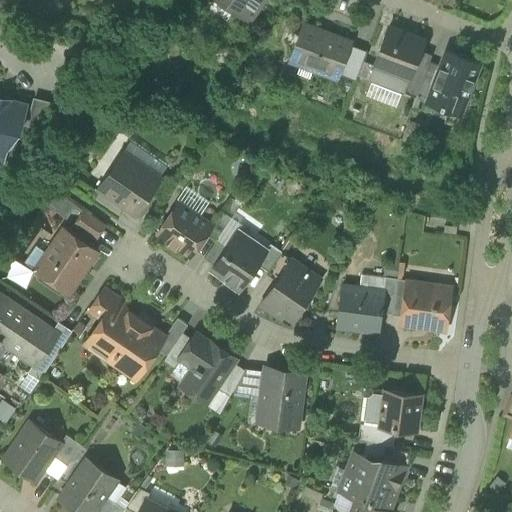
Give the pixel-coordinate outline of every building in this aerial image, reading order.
[(222,0),(235,9),(238,5),(231,0),(222,0)] [(235,9),(250,19),(262,0),(231,0),(238,5),(235,9)] [(291,62),(301,65),(313,70),(337,79),(339,74),(350,45),(351,42),(305,24),(291,62)] [(375,65),(410,78),(421,50),(424,41),(389,28),(375,65)] [(339,74),(356,81),(367,51),(350,45),(339,74)] [(416,97),(419,89),(429,62),(432,55),(421,50),(410,78),(405,93),(416,97)] [(445,105),(459,111),(464,97),(468,98),(481,63),(452,52),(446,68),(441,66),(430,93),(428,101),(445,108),(445,105)] [(441,66),(429,62),(419,89),(430,93),(441,66)] [(310,78),(313,70),(301,65),(298,74),(310,78)] [(375,65),(369,80),(371,81),(401,93),(404,94),(405,93),(410,78),(375,65)] [(371,81),(366,95),(396,107),(401,93),(371,81)] [(416,97),(428,101),(430,93),(419,89),(416,97)] [(23,127),(34,130),(54,103),(31,97),(23,127)] [(21,127),(24,117),(20,117),(22,106),(25,107),(25,105),(10,101),(7,103),(0,101),(0,153),(3,154),(21,127)] [(97,189),(136,216),(152,194),(162,178),(123,151),(97,189)] [(152,194),(162,200),(175,181),(165,175),(162,178),(152,194)] [(73,187),(92,200),(99,191),(80,178),(73,187)] [(158,234),(191,257),(207,234),(213,224),(180,202),(158,234)] [(207,234),(217,241),(218,238),(232,217),(222,210),(213,224),(207,234)] [(75,224),(96,239),(105,226),(84,211),(75,224)] [(64,228),(47,251),(35,269),(69,293),(98,251),(64,228)] [(233,286),(240,291),(258,264),(268,250),(267,250),(251,239),(249,242),(238,235),(241,232),(238,230),(228,245),(215,265),(212,269),(227,280),(229,277),(236,282),(234,285),(233,286)] [(249,242),(251,239),(241,232),(238,235),(249,242)] [(228,245),(218,238),(217,241),(205,258),(215,265),(228,245)] [(24,262),(35,269),(47,251),(36,244),(24,262)] [(258,264),(268,271),(282,251),(271,244),(267,250),(268,250),(258,264)] [(292,258),(282,251),(268,271),(267,273),(277,280),(292,258)] [(284,315),(292,321),(319,282),(318,281),(321,278),(292,258),(277,280),(260,304),(282,319),(284,315)] [(381,313),(393,314),(397,279),(385,277),(384,290),(381,313)] [(411,280),(397,279),(393,314),(405,316),(409,282),(411,282),(411,280)] [(404,324),(443,329),(449,287),(447,287),(446,291),(434,289),(435,285),(411,282),(409,282),(405,316),(404,324)] [(337,327),(378,332),(381,313),(384,290),(343,285),(337,327)] [(104,316),(111,320),(121,305),(122,306),(125,302),(105,288),(91,308),(104,317),(104,316)] [(0,355),(6,346),(33,365),(36,361),(5,341),(0,348),(0,295),(56,334),(51,340),(54,343),(61,333),(0,290),(0,355)] [(36,361),(36,362),(51,340),(56,334),(0,295),(0,348),(5,341),(36,361)] [(146,359),(147,360),(150,360),(153,359),(156,357),(157,355),(158,352),(157,349),(166,335),(122,306),(121,305),(111,320),(104,316),(104,317),(86,343),(87,344),(94,334),(116,349),(109,359),(134,376),(146,359)] [(193,339),(183,332),(189,324),(179,317),(166,335),(157,349),(167,356),(167,355),(178,363),(182,357),(181,356),(193,339)] [(183,385),(206,401),(215,387),(233,361),(235,358),(212,342),(212,343),(197,333),(193,339),(181,356),(182,357),(196,366),(183,385)] [(87,344),(109,359),(116,349),(94,334),(87,344)] [(38,379),(39,379),(52,361),(61,347),(54,343),(51,340),(36,362),(36,361),(33,365),(29,372),(30,373),(32,370),(41,375),(38,379)] [(167,355),(167,356),(164,360),(175,367),(178,363),(167,355)] [(230,397),(233,390),(244,369),(233,361),(215,387),(230,397)] [(245,368),(244,369),(233,390),(263,394),(266,371),(245,368)] [(260,419),(297,424),(304,373),(267,368),(266,371),(263,394),(260,419)] [(30,373),(38,379),(41,375),(32,370),(30,373)] [(361,423),(380,425),(385,390),(373,388),(371,385),(366,384),(362,387),(362,391),(364,395),(361,423)] [(421,394),(385,390),(380,425),(396,428),(416,430),(421,394)] [(3,398),(0,401),(0,415),(6,420),(15,406),(3,398)] [(4,459),(36,481),(53,456),(63,442),(62,441),(31,420),(4,459)] [(359,438),(387,445),(394,447),(396,428),(380,425),(361,423),(359,438)] [(53,456),(67,466),(82,444),(67,434),(62,441),(63,442),(53,456)] [(413,452),(394,447),(387,445),(382,457),(407,466),(406,467),(408,467),(413,452)] [(345,493),(358,498),(390,510),(406,467),(407,466),(382,457),(381,462),(354,452),(347,469),(347,470),(353,473),(345,493)] [(60,497),(81,511),(94,511),(106,495),(100,490),(111,474),(87,458),(60,497)] [(331,488),(345,493),(353,473),(347,470),(347,469),(339,466),(331,488)] [(100,490),(106,495),(117,478),(111,474),(100,490)] [(139,489),(126,508),(123,511),(139,511),(146,499),(148,494),(139,489)] [(122,511),(123,511),(126,508),(106,495),(94,511),(122,511)] [(391,511),(392,511),(390,510),(358,498),(352,511),(391,511)] [(171,511),(146,499),(139,511),(171,511)]
